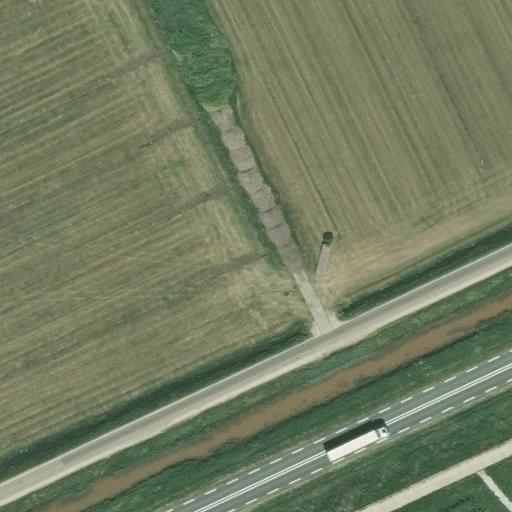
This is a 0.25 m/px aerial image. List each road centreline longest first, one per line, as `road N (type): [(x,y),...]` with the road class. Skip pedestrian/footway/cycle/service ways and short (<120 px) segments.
road 1 (unclassified): [(0,493),(511,253)]
road 2 (track): [(166,0),(331,338)]
road 3 (primary): [(199,511),(511,365)]
